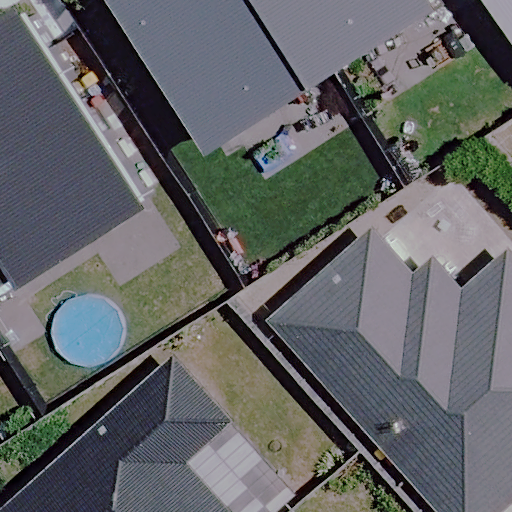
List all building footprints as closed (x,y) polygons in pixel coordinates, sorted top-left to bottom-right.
[(0,284),(9,298),(193,183),(77,0),(40,0),(0,25),(0,284)] [(369,57),(333,0),(171,0),(253,129),(369,57)] [(333,0),(369,57),(461,0),(333,0)] [(394,221),(291,311),(470,511),(503,511),(511,504),(511,258),(484,283),(454,250),(435,267),(394,221)] [(0,302),(9,298),(0,284),(0,302)] [(247,409),(192,347),(3,511),(253,511),(200,451),(247,409)]
